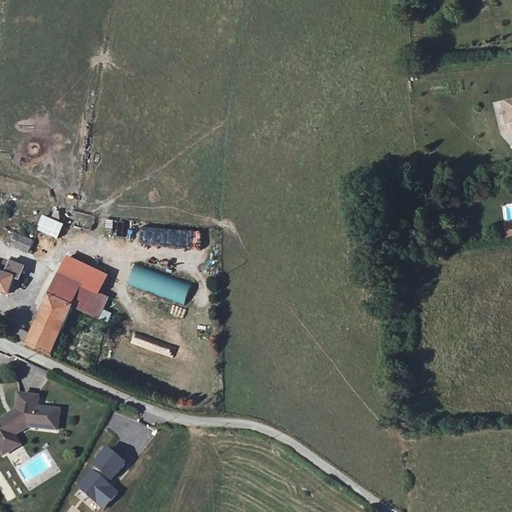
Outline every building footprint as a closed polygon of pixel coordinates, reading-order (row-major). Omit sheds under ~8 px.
[(42,213),(36,229),(59,238),(65,222),(42,213)] [(93,230),(94,214),(78,213),(76,228),(93,230)] [(113,233),(114,219),(106,219),(105,232),(113,233)] [(123,236),(125,222),(117,221),(115,235),(123,236)] [(196,253),(198,228),(129,222),(127,242),(168,245),(167,251),(179,252),(178,260),(189,261),(189,253),(196,253)] [(31,243),(11,234),(6,245),(26,254),(31,243)] [(49,297),(70,306),(79,287),(100,296),(110,274),(69,255),(49,297)] [(0,272),(0,291),(10,296),(15,279),(18,280),(22,267),(11,263),(6,275),(0,272)] [(182,303),(189,281),(140,264),(133,287),(182,303)] [(70,306),(49,297),(31,336),(6,324),(3,331),(9,334),(48,353),(70,306)] [(8,435),(12,432),(15,431),(17,435),(28,428),(55,430),(58,411),(36,409),(38,398),(19,397),(17,411),(12,414),(15,418),(10,421),(8,417),(0,422),(0,450),(12,442),(8,435)] [(20,446),(12,432),(8,435),(12,442),(0,450),(0,452),(3,457),(20,446)] [(93,470),(79,486),(103,507),(117,491),(105,481),(109,477),(110,478),(124,463),(106,447),(92,463),(97,467),(94,471),(93,470)]
